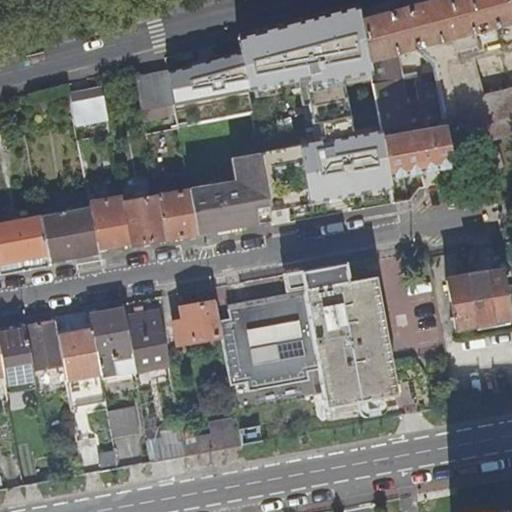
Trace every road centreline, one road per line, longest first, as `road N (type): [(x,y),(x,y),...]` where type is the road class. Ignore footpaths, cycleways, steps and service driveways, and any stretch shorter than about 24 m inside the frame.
road 1 (residential): [(0,304),(467,215)]
road 2 (unclassified): [(130,511),(511,444)]
road 3 (tertiary): [(0,75),(285,0)]
